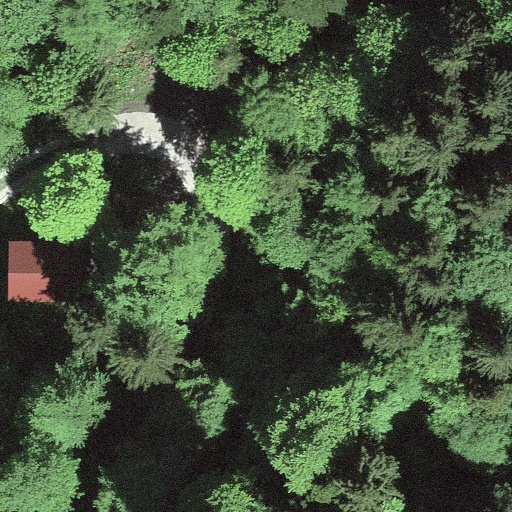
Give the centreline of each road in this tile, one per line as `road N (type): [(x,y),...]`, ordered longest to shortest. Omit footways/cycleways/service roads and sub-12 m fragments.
road 1 (track): [(385,0),(208,96),(222,189),(220,267),(153,421),(97,511)]
road 2 (track): [(0,179),(128,114),(208,96)]
